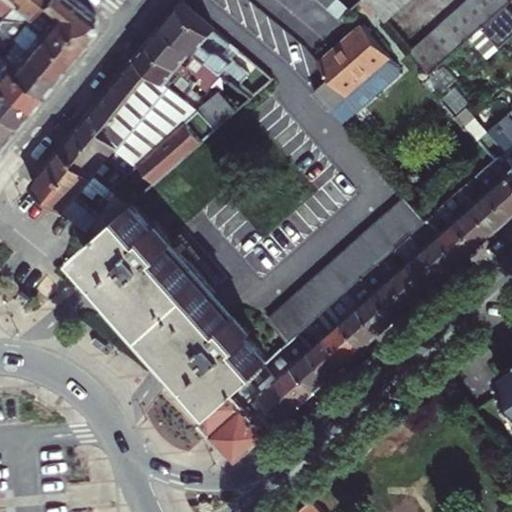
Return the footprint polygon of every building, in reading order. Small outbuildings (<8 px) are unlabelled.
[(15,0),(14,1),(30,14),(41,0),(15,0)] [(43,0),(57,10),(53,15),(85,40),(97,26),(96,16),(75,0),(43,0)] [(337,0),(317,0),(328,9),(337,0)] [(352,10),(340,0),(337,0),(328,9),(341,19),(352,10)] [(409,0),(365,0),(385,21),(399,9),(409,0)] [(454,58),(465,48),(474,40),(484,31),(489,27),(494,22),(504,13),(508,10),(511,6),(511,2),(509,0),(471,0),(463,8),(453,17),(444,24),(433,34),(423,43),(413,52),(434,76),(444,67),(454,58)] [(230,42),(181,2),(165,22),(196,48),(235,80),(242,85),(251,74),(223,50),(230,42)] [(494,22),(489,27),(506,46),(511,40),(511,14),(508,10),(504,13),(494,22)] [(25,20),(30,24),(33,20),(29,15),(25,20)] [(42,20),(35,28),(70,58),(85,40),(53,15),(50,19),(46,23),(42,20)] [(70,58),(35,28),(34,27),(30,24),(25,20),(1,17),(0,18),(0,28),(1,28),(16,39),(26,48),(57,74),(70,58)] [(149,41),(199,82),(204,77),(208,81),(216,72),(192,52),(196,48),(165,22),(149,41)] [(366,79),(375,89),(399,68),(363,27),(320,64),(331,78),(315,92),(330,109),(366,79)] [(57,74),(26,48),(16,39),(1,57),(43,91),(57,74)] [(187,96),(199,82),(149,41),(138,55),(170,82),(187,96)] [(100,101),(117,115),(148,77),(164,90),(170,82),(138,55),(100,101)] [(1,57),(0,56),(0,81),(30,107),(43,91),(1,57)] [(143,163),(167,141),(164,138),(169,134),(172,136),(198,113),(203,109),(187,96),(170,82),(164,90),(148,77),(117,115),(103,131),(120,144),(143,163)] [(244,105),(255,96),(242,85),(235,80),(217,96),(203,109),(198,113),(215,130),(244,105)] [(30,107),(0,81),(0,107),(18,122),(30,107)] [(87,117),(103,131),(117,115),(100,101),(87,117)] [(0,143),(18,122),(0,107),(0,143)] [(215,130),(198,113),(172,136),(169,134),(164,138),(167,141),(143,163),(129,176),(115,188),(126,197),(133,203),(143,194),(215,130)] [(497,144),(511,137),(511,115),(488,126),(497,144)] [(108,159),(120,144),(103,131),(87,117),(74,131),(108,159)] [(63,145),(97,173),(108,159),(74,131),(63,145)] [(511,147),(511,151),(502,160),(511,171),(511,144),(511,146),(511,147)] [(98,174),(97,173),(63,145),(49,162),(84,190),(98,174)] [(495,160),(479,174),(511,211),(511,171),(502,160),(499,156),(495,160)] [(34,180),(89,226),(94,219),(97,221),(102,216),(79,197),(84,190),(49,162),(34,180)] [(483,194),(474,202),(498,228),(511,215),(511,211),(479,174),(474,178),(478,183),(475,185),(483,194)] [(466,209),(457,217),(480,243),(498,228),(474,202),(462,189),(454,196),(466,209)] [(127,208),(133,203),(126,197),(120,202),(127,208)] [(301,333),(313,322),(317,319),(321,315),(324,312),(333,304),(337,301),(341,297),(348,290),(353,286),(356,284),(365,276),(376,266),(381,261),(385,258),(388,255),(397,248),(409,237),(413,233),(418,229),(422,225),(427,221),(407,199),(273,318),(293,340),(301,333)] [(156,229),(133,203),(127,208),(67,261),(78,275),(98,258),(180,350),(225,400),(246,382),(251,377),(268,362),(271,359),(246,330),(249,328),(160,226),(156,229)] [(449,224),(441,230),(465,257),(480,243),(457,217),(449,208),(446,204),(441,208),(445,212),(440,215),(449,224)] [(433,239),(425,246),(448,272),(465,257),(441,230),(430,218),(427,221),(422,225),(433,239)] [(413,233),(417,237),(422,233),(418,229),(413,233)] [(448,272),(425,246),(417,237),(413,233),(409,237),(413,241),(409,244),(417,253),(408,261),(431,287),(448,272)] [(400,268),(393,274),(416,301),(431,287),(408,261),(397,248),(388,255),(400,268)] [(385,282),(377,289),(400,315),(416,301),(393,274),(385,265),(381,261),(376,266),(380,270),(377,273),(385,282)] [(368,297),(360,303),(384,330),(400,315),(377,289),(365,276),(356,284),(368,297)] [(348,290),(352,294),(357,290),(353,286),(348,290)] [(384,330),(360,303),(352,294),(348,290),(341,297),(352,311),(345,317),(368,343),(384,330)] [(336,324),(328,332),(352,357),(368,343),(345,317),(337,308),(333,304),(324,312),(336,324)] [(319,339),(312,346),(335,372),(352,357),(328,332),(320,322),(317,319),(313,322),(316,326),(311,331),(319,339)] [(335,372),(312,346),(301,333),(293,340),(304,353),(296,360),(319,386),(335,372)] [(319,386),(296,360),(288,351),(284,347),(280,351),(283,355),(279,359),(287,368),(279,375),(303,401),(319,386)] [(249,385),(253,389),(258,384),(286,416),(303,401),(279,375),(268,362),(251,377),(255,381),(249,385)] [(255,381),(251,377),(246,382),(249,385),(255,381)] [(246,382),(225,400),(202,421),(212,431),(256,392),(253,389),(249,385),(246,382)] [(238,458),(286,416),(258,384),(253,389),(256,392),(212,431),(238,458)] [(323,511),(313,498),(296,511),(323,511)]
